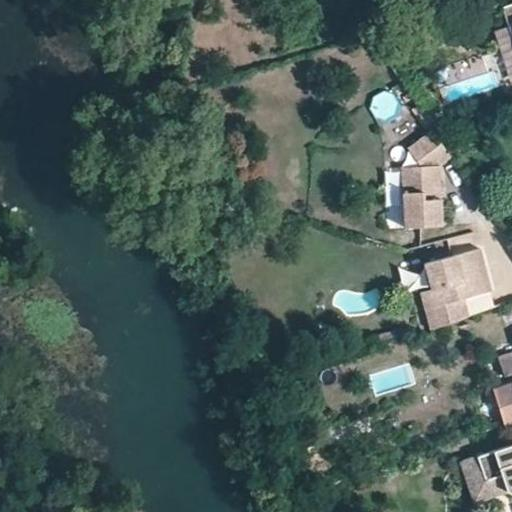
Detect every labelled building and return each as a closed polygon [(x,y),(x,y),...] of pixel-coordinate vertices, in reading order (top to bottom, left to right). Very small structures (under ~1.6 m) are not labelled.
[(451,160),(432,132),(409,147),(423,168),(403,168),(406,228),(443,226),(441,167),(451,160)] [(487,269),(482,248),(424,264),(432,290),(421,293),(430,328),(437,326),(471,315),(466,298),(494,290),(487,269)] [(511,350),(496,356),(503,376),(511,373),(511,350)] [(511,383),(496,389),(508,423),(511,421),(511,383)] [(298,477),(314,471),(304,442),(287,448),(298,477)] [(511,443),(480,456),(489,480),(504,475),(510,492),(511,493),(511,443)] [(494,498),(480,456),(461,463),(476,504),(494,498)] [(510,492),(504,475),(489,480),(494,498),(510,492)]
